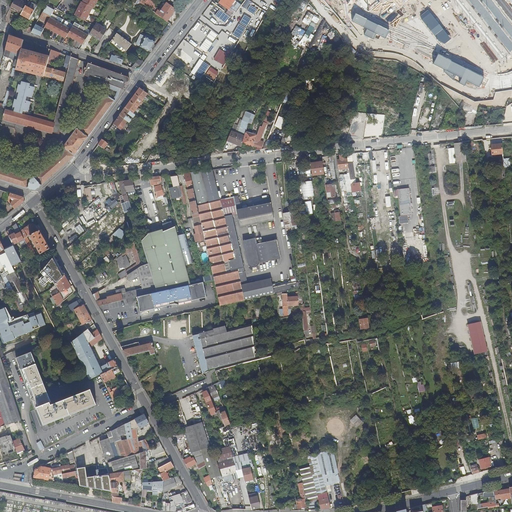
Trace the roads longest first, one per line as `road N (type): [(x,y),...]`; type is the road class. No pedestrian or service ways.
road 1 (residential): [(33,202),(145,405)]
road 2 (track): [(207,372),(369,334),(418,314)]
road 3 (residential): [(268,156),(65,173)]
road 4 (residential): [(511,129),(333,149)]
road 5 (residential): [(0,474),(145,405)]
road 6 (residential): [(0,23),(139,77)]
road 7 (residential): [(145,405),(204,511)]
road 8 (secondary): [(139,77),(65,173)]
road 9 (residential): [(279,228),(286,268),(248,276),(239,236)]
